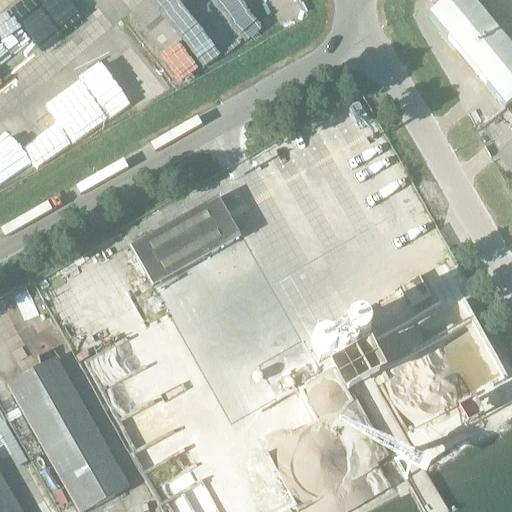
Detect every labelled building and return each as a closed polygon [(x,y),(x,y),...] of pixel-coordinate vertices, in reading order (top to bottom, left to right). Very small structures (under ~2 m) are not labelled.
[(0,82),(11,68),(21,75),(76,0),(46,0),(46,2),(0,22),(0,82)] [(503,108),(511,101),(511,52),(469,0),(446,0),(427,16),(503,108)] [(89,49),(72,61),(81,73),(61,87),(93,132),(113,118),(118,126),(138,112),(130,102),(142,94),(109,48),(96,58),(89,49)] [(0,151),(22,183),(57,159),(24,109),(0,125),(0,151)] [(511,127),(509,130),(511,132),(511,143),(497,156),(511,174),(511,127)] [(0,190),(13,184),(0,158),(0,190)] [(239,237),(217,199),(130,249),(151,287),(239,237)] [(411,311),(431,300),(419,277),(398,288),(411,311)] [(87,511),(128,489),(55,359),(6,387),(77,511),(87,511)] [(111,423),(121,440),(133,434),(123,416),(111,423)] [(0,511),(19,511),(0,479),(0,511)]
